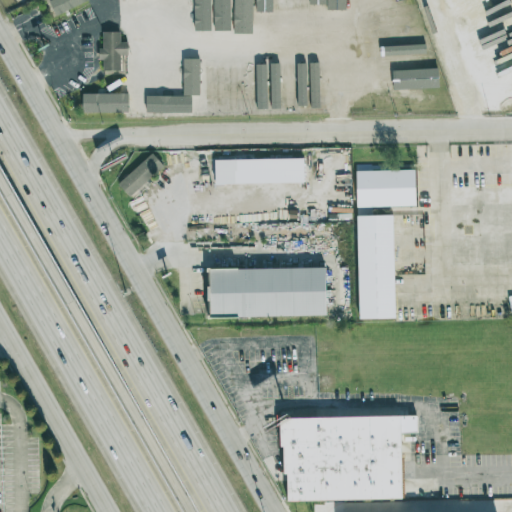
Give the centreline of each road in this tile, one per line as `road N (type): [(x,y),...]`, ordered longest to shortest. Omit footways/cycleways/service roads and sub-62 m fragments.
road 1 (primary): [(274,511),(0,30)]
road 2 (motorway): [(233,511),(0,102)]
road 3 (residential): [(121,137),(511,124)]
road 4 (motorway): [(0,176),(193,511)]
road 5 (motorway): [(0,245),(154,511)]
road 6 (primary): [(0,326),(105,511)]
